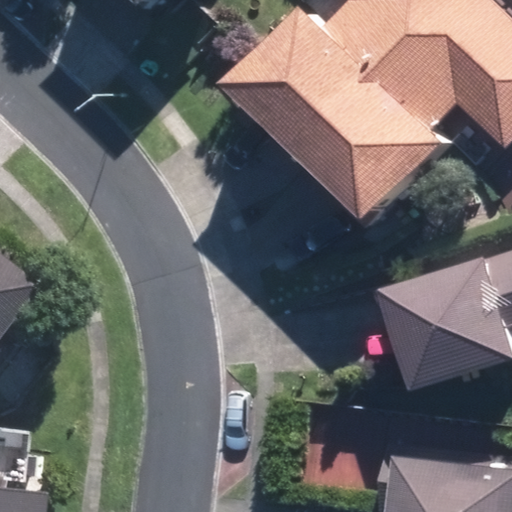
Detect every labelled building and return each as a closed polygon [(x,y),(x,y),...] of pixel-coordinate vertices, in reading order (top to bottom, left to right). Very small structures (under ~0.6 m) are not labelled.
[(121,0),(146,23),(168,0),(121,0)] [(511,155),(511,23),(487,0),(339,0),(349,9),(328,31),(311,16),(228,104),(371,240),(454,152),(437,136),(458,114),(507,161),(511,155)] [(511,260),(387,301),(421,406),(511,376),(511,260)] [(511,511),(511,469),(392,460),(388,511),(511,511)] [(0,511),(8,511),(9,494),(0,493),(0,511)]
